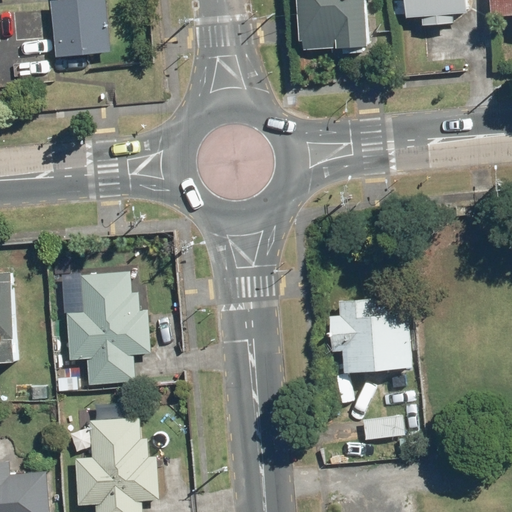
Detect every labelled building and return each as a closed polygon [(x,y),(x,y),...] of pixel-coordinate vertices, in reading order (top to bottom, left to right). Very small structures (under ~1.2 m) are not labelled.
[(115,52),(110,0),(53,0),(58,57),(115,52)] [(301,0),(305,51),(375,47),(371,0),(301,0)] [(409,0),(411,17),(426,16),(427,25),(458,23),(457,13),(473,12),(472,0),(409,0)] [(511,0),(493,0),(495,16),(511,14),(511,0)] [(0,270),(0,359),(20,358),(13,269),(0,270)] [(85,311),(69,312),(73,360),(88,358),(90,385),(137,381),(135,353),(153,351),(150,309),(142,310),(140,291),(133,292),(131,270),(82,274),(85,311)] [(340,354),(342,376),(413,370),(408,314),(376,317),(374,301),(337,304),(338,319),(327,320),(330,355),(340,354)] [(94,456),(78,457),(82,504),(97,503),(98,511),(145,511),(144,498),(162,496),(159,454),(151,455),(149,436),(142,437),(140,415),(91,419),(94,456)] [(360,421),(363,443),(405,438),(402,416),(360,421)] [(0,460),(0,511),(51,511),(48,470),(12,474),(10,459),(0,460)]
